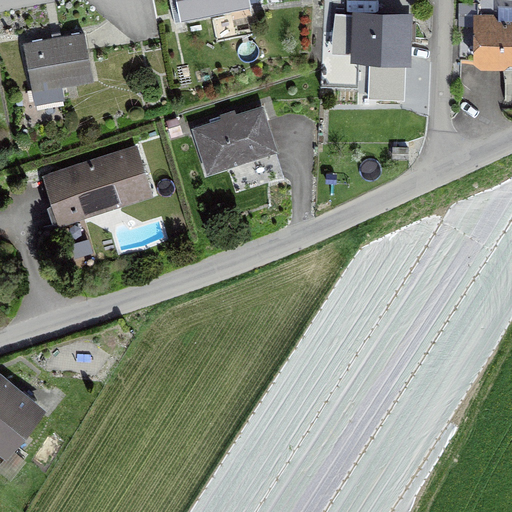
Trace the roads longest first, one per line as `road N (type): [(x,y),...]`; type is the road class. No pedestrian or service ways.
road 1 (unclassified): [(0,342),(243,260),(438,172)]
road 2 (residential): [(443,0),(438,172)]
